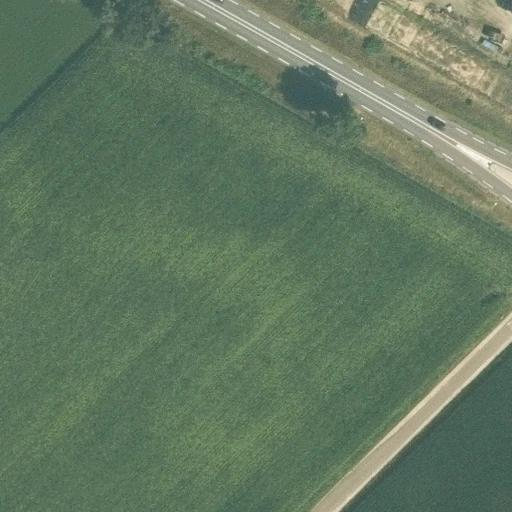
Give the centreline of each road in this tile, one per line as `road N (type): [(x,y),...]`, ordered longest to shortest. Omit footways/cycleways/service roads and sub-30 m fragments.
road 1 (primary): [(446,140),(197,0)]
road 2 (unclassified): [(324,511),(511,325)]
